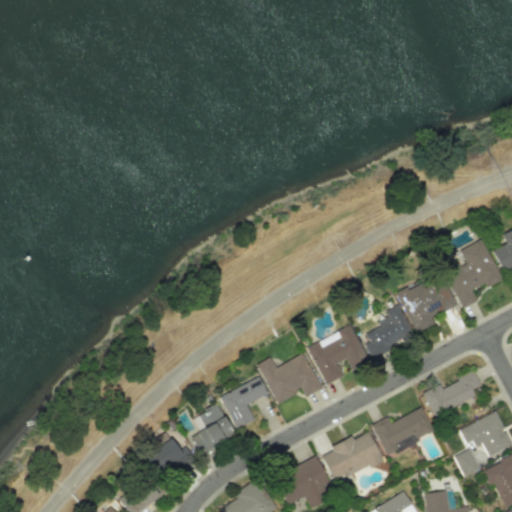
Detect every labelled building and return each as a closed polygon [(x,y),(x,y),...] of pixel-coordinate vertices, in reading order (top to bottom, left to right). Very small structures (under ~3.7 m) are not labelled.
[(511,228),(500,234),(506,245),(491,252),(501,271),(511,265),(511,228)] [(499,280),(479,239),(457,249),(463,261),(441,272),(460,308),(475,300),(470,289),(482,283),(484,287),(499,280)] [(394,293),(413,332),(432,323),(428,317),(454,305),(440,277),(421,286),(419,281),(394,293)] [(363,333),(367,341),(362,344),(368,356),(411,336),(396,305),(382,311),(385,316),(376,320),(378,326),(363,333)] [(365,361),(348,325),(304,346),(322,384),(340,376),(334,363),(343,359),(348,369),(365,361)] [(254,363),(276,402),(295,392),(293,389),(298,386),(303,396),(320,386),(300,351),(274,366),(268,356),(254,363)] [(473,396),(469,389),(478,385),(471,371),(438,386),(437,384),(420,392),(431,416),(473,396)] [(217,395),(235,428),(252,418),(244,403),(265,392),(256,375),(217,395)] [(189,418),(197,431),(188,437),(199,454),(232,433),(213,403),(189,418)] [(432,429),(414,438),(412,433),(394,443),(396,447),(385,454),(369,423),(385,415),(388,422),(419,405),(432,429)] [(509,445),(493,411),(456,428),(463,442),(469,440),(472,446),(479,442),(485,456),(509,445)] [(380,460),(366,431),(350,439),(349,436),(328,446),(330,451),(319,456),(332,483),(380,460)] [(177,449),(169,438),(144,457),(160,479),(191,457),(182,445),(177,449)] [(460,476),(476,468),(467,449),(451,456),(460,476)] [(511,502),(511,453),(480,469),(487,485),(491,483),(503,507),(511,502)] [(303,496),(308,508),(326,500),(320,486),(325,483),(314,457),(272,475),(284,504),(303,496)] [(135,511),(160,496),(147,477),(116,497),(126,511),(135,511)] [(267,511),(273,509),(258,481),(215,505),(218,511),(267,511)] [(420,493),(423,511),(465,511),(465,506),(452,508),(449,489),(420,493)] [(400,511),(410,507),(401,491),(372,507),(374,511),(400,511)]
